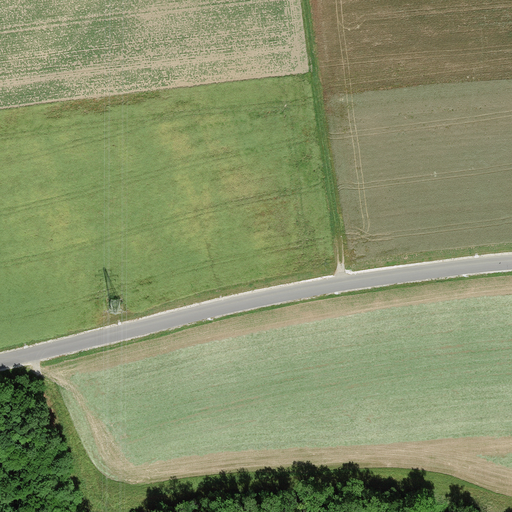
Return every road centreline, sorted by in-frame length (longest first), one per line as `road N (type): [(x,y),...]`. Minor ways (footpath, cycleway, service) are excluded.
road 1 (tertiary): [(0,359),(289,291),(511,260)]
road 2 (track): [(339,283),(308,0)]
